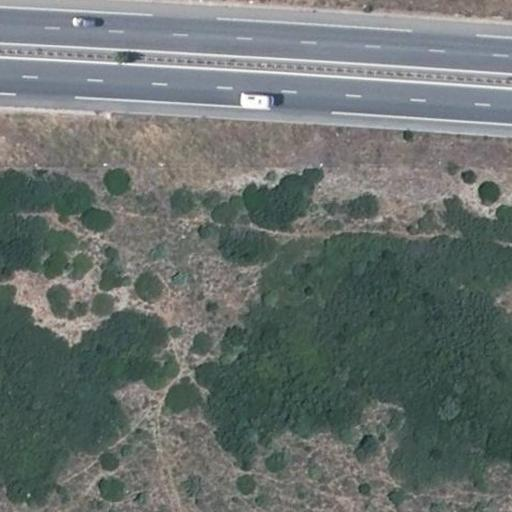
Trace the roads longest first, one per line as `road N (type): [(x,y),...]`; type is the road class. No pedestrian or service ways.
road 1 (motorway): [(511,51),(0,20)]
road 2 (motorway): [(0,81),(511,110)]
